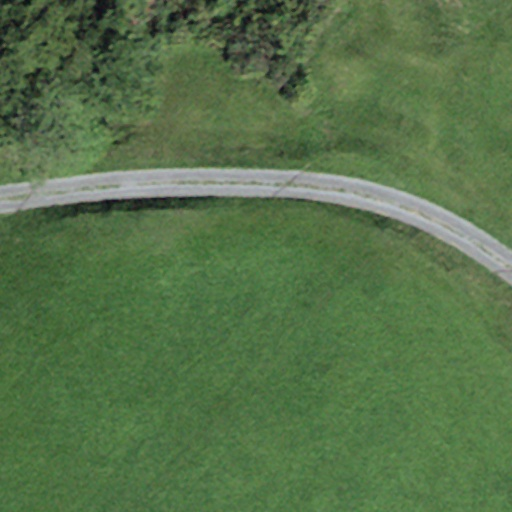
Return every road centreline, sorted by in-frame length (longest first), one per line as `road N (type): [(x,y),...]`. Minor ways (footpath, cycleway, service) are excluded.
road 1 (track): [(0,199),(150,180),(332,194)]
road 2 (track): [(511,272),(412,209),(332,194)]
